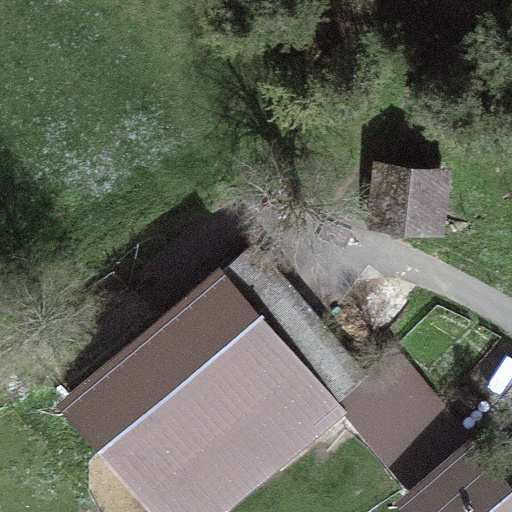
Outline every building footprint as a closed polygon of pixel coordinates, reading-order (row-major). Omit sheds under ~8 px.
[(440,222),(447,170),(377,162),(370,213),(440,222)] [(255,457),(324,400),(248,308),(215,267),(65,390),(162,508),(243,441),(255,457)] [(284,279),(248,308),(324,400),(340,387),(359,371),(284,279)] [(388,347),(359,371),(340,387),(419,483),(468,444),(388,347)] [(511,511),(511,498),(468,444),(419,483),(409,492),(425,511),(511,511)]
